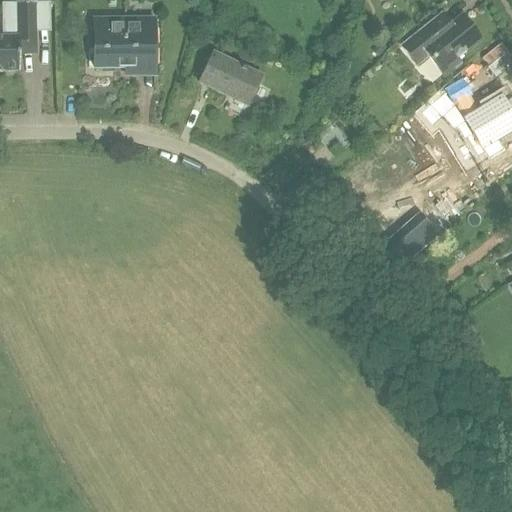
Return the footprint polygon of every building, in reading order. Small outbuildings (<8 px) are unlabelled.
[(19,56),(36,56),(35,3),(17,3),(17,38),(0,38),(0,72),(19,72),(19,56)] [(417,67),(428,58),(444,78),(460,65),(457,61),(481,42),(462,18),(437,38),(429,27),(402,48),(417,67)] [(125,20),(126,69),(155,69),(154,19),(125,20)] [(126,69),(125,20),(94,20),(95,70),(126,69)] [(248,108),(262,77),(213,54),(199,85),(248,108)] [(480,113),(471,97),(472,97),(463,82),(446,92),(455,106),(456,106),(466,122),(465,122),(472,134),(466,138),(474,151),(480,147),(482,150),(502,138),(504,141),(511,136),(511,119),(500,100),(480,113)] [(341,133),(330,150),(342,158),(353,142),(341,133)] [(328,188),(319,178),(311,184),(320,195),(328,188)]
